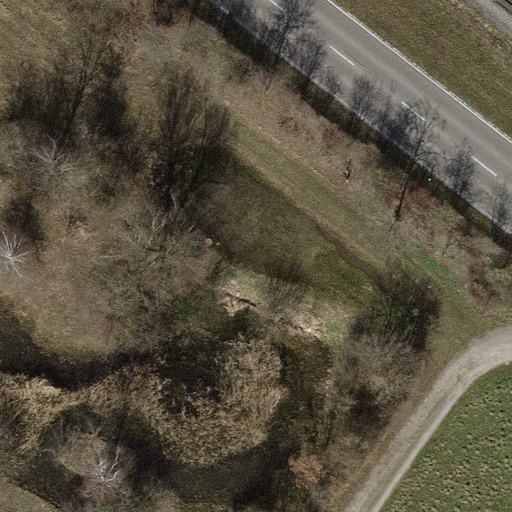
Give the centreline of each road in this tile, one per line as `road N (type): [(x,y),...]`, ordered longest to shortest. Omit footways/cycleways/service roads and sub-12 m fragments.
road 1 (secondary): [(271,0),(511,184)]
road 2 (track): [(374,511),(487,356),(511,348)]
